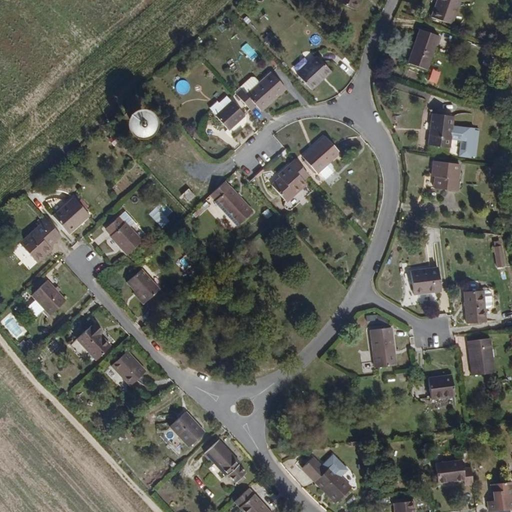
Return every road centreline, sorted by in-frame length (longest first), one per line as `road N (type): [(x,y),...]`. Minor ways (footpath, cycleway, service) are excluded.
road 1 (track): [(159,511),(0,336)]
road 2 (residential): [(360,297),(393,215),(393,184),(355,105)]
road 3 (residential): [(86,256),(92,284),(198,388)]
road 4 (residential): [(256,159),(269,128),(355,105)]
